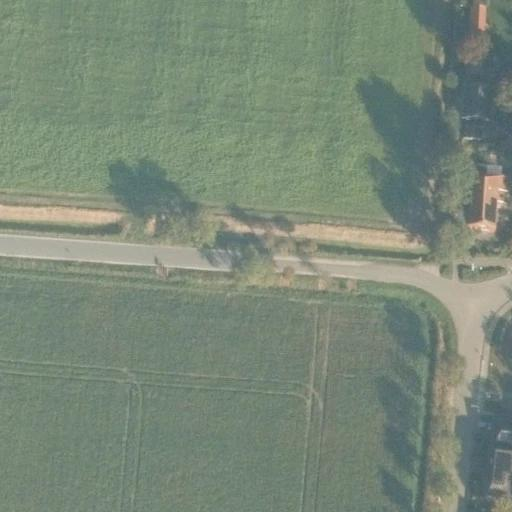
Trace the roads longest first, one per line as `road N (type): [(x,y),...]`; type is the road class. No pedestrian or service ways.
road 1 (unclassified): [(0,245),(410,277),(472,306)]
road 2 (tertiary): [(453,511),(472,306)]
